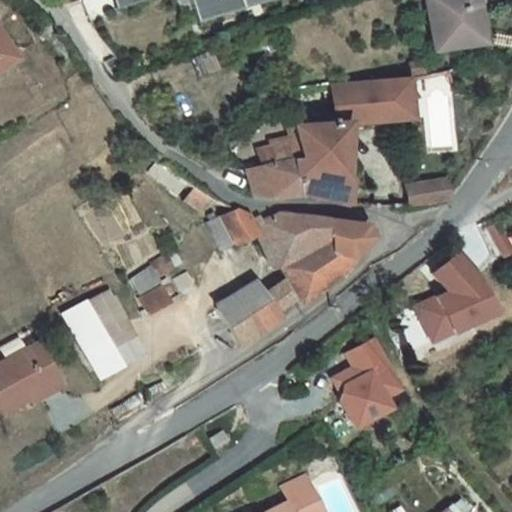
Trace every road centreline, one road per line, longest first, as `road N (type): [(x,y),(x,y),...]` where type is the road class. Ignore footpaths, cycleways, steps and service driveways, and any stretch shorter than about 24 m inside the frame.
road 1 (unclassified): [(453,222),(241,203),(182,174),(102,94),(34,0)]
road 2 (tertiary): [(240,374),(359,300),(453,222)]
road 3 (tertiary): [(20,511),(240,374)]
road 4 (residential): [(240,374),(256,409),(256,433),(160,511)]
